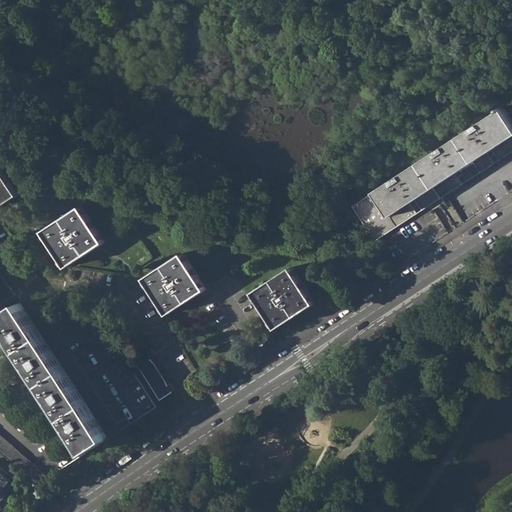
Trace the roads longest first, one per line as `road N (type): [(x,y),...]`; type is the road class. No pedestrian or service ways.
road 1 (tertiary): [(511,225),(207,425)]
road 2 (residential): [(0,257),(30,291),(124,297),(207,425)]
road 3 (tertiary): [(207,425),(82,511)]
